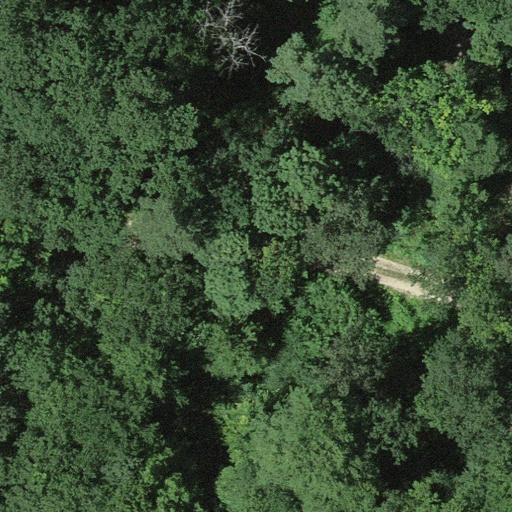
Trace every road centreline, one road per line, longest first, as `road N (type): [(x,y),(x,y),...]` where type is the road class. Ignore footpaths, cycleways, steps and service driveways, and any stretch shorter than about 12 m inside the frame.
road 1 (track): [(511,312),(248,240),(0,220)]
road 2 (track): [(511,117),(431,0)]
